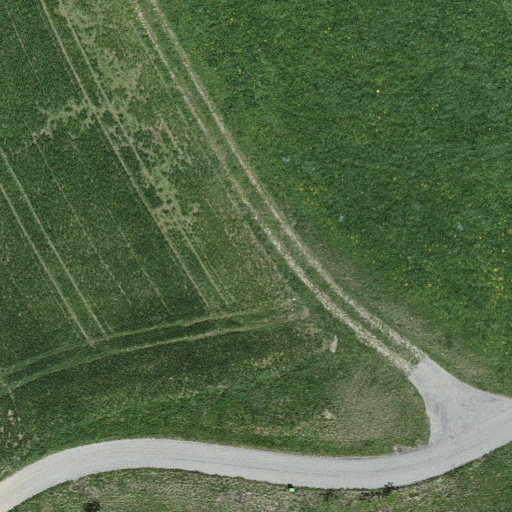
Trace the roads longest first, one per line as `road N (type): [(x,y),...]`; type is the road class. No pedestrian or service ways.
road 1 (track): [(511,421),(403,469),(306,473),(129,456),(51,470),(0,498)]
road 2 (track): [(220,135),(263,213),(309,272),(417,362),(485,434)]
